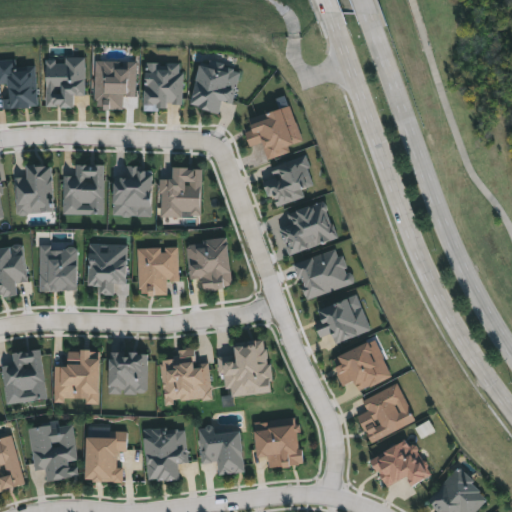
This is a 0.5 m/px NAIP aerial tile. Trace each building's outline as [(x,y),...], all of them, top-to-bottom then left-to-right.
[(46,60),(47,107),(77,106),(77,95),(86,95),(85,58),(66,59),(66,63),(55,63),(55,60),(46,60)] [(0,61),(0,84),(8,84),(10,97),(0,98),(1,110),(39,106),(35,67),(17,69),(16,59),(0,61)] [(95,62),(94,107),(107,107),(107,110),(124,110),(125,97),(136,97),(136,62),(95,62)] [(145,63),(145,111),(161,111),(161,105),(182,105),(182,63),(145,63)] [(203,64),(191,103),(220,112),(223,100),(235,104),(243,76),(203,64)] [(251,119),(254,128),(245,131),(250,147),(262,143),(268,161),(293,152),(291,146),(304,141),(292,105),(251,119)] [(303,154),(270,168),(273,177),(263,181),(269,196),(276,194),(281,206),(318,190),(303,154)] [(16,178),(27,178),(27,165),(48,165),(48,174),(56,174),(56,214),(15,214),(16,178)] [(63,175),(76,175),(76,165),(102,165),(102,215),(63,215),(63,175)] [(113,177),(125,177),(125,167),(155,167),(155,217),(113,217),(113,177)] [(160,179),(174,179),(174,167),(204,167),(204,216),(160,216),(160,179)] [(0,182),(1,182),(9,216),(0,218),(0,182)] [(325,201),(289,214),(293,224),(280,229),(285,243),(290,256),(339,238),(325,201)] [(188,248),(205,244),(204,241),(229,236),(239,286),(203,294),(200,279),(195,281),(188,248)] [(90,244),(131,245),(130,283),(114,283),(113,288),(89,287),(90,244)] [(0,248),(22,246),(27,283),(17,284),(18,292),(0,294),(0,248)] [(40,246),(81,247),(80,291),(39,290),(40,246)] [(339,247),(292,264),(298,280),(305,277),(308,285),(301,288),(307,302),(353,285),(339,247)] [(138,249),(179,248),(180,288),(168,289),(169,298),(139,299),(138,249)] [(357,294),(319,309),(324,321),(313,325),(318,337),(331,332),(336,346),(372,332),(357,294)] [(377,339),(337,357),(343,371),(337,374),(343,387),(355,381),(359,391),(394,375),(377,339)] [(397,383),(363,402),(368,410),(356,416),(371,444),(417,419),(397,383)] [(256,423),(296,418),(302,465),(270,468),(269,455),(259,456),(256,423)] [(66,424),(70,424),(75,462),(79,475),(45,484),(41,470),(34,471),(28,430),(31,429),(30,428),(64,419),(66,424)] [(143,430),(182,426),(187,462),(178,463),(180,478),(150,482),(143,430)] [(201,430),(222,428),(223,433),(243,431),(248,472),(219,476),(218,462),(204,463),(201,430)] [(89,479),(91,432),(126,433),(123,481),(89,479)] [(409,436),(372,460),(389,487),(408,475),(417,487),(435,475),(409,436)] [(0,441),(11,439),(24,486),(0,492),(0,441)] [(454,470),(428,499),(443,511),(478,511),(489,500),(454,470)]
